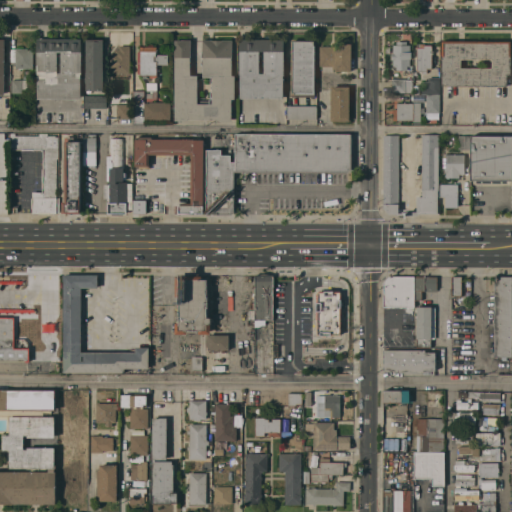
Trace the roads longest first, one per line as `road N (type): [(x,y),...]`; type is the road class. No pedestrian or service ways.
road 1 (residential): [(511,385),(0,382)]
road 2 (tertiary): [(372,0),(371,511)]
road 3 (residential): [(511,17),(0,16)]
road 4 (primary): [(0,240),(287,239)]
